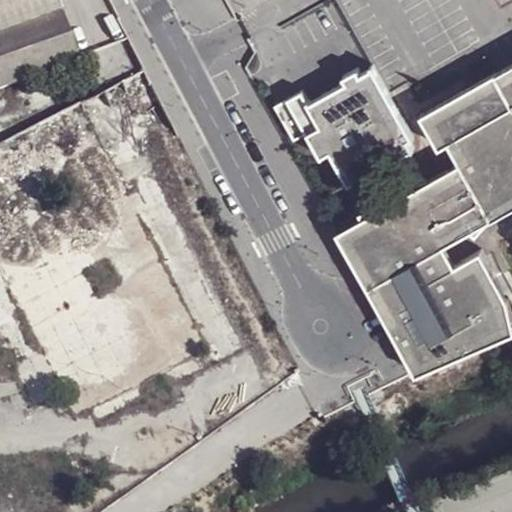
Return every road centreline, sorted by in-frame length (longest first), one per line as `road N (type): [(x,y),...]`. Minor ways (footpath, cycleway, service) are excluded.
road 1 (residential): [(308,305),(151,0)]
road 2 (residential): [(308,305),(297,332),(319,350),(342,339),(339,309)]
